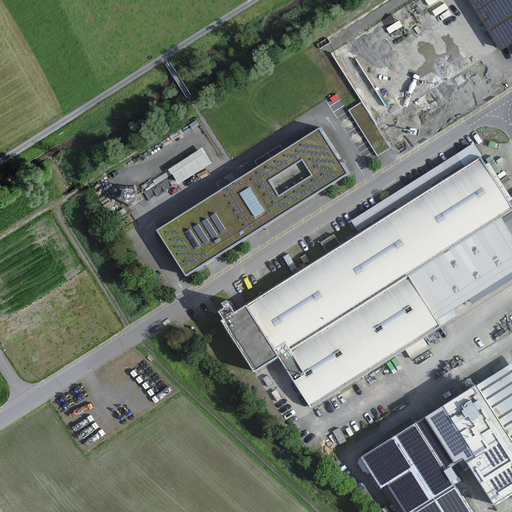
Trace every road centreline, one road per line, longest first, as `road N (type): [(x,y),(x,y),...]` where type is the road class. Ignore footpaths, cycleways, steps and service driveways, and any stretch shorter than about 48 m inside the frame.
road 1 (unclassified): [(500,106),(0,420)]
road 2 (track): [(0,162),(164,57)]
